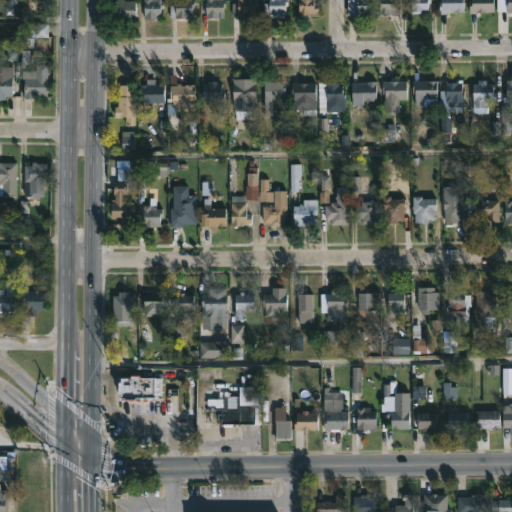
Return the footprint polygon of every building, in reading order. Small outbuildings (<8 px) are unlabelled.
[(137,0),(136,21),(114,22),(114,1),(118,1),(118,0),(137,0)] [(168,0),(168,1),(162,1),(162,20),(144,20),(144,0),(168,0)] [(195,0),(195,8),(193,8),(193,15),(189,15),(189,19),(177,19),(177,17),(170,17),(170,5),(176,5),(176,0),(195,0)] [(226,0),(226,3),(224,3),(224,15),(220,15),(220,17),(207,18),(207,0),(226,0)] [(257,0),(258,6),(256,6),(256,17),(238,17),(238,0),(257,0)] [(290,0),(290,6),(287,6),(287,17),(263,15),(263,2),(270,3),(270,0),(290,0)] [(315,0),(315,3),(320,2),(321,16),(303,17),(303,15),(301,15),(300,0),(315,0)] [(373,0),(373,15),(348,14),(348,0),(373,0)] [(401,0),(401,14),(380,14),(380,0),(401,0)] [(413,13),(412,0),(431,0),(431,3),(429,3),(429,13),(413,13)] [(465,0),(465,12),(446,12),(446,14),(439,14),(439,0),(465,0)] [(495,0),(495,12),(466,13),(466,0),(495,0)] [(48,63),(48,95),(25,96),(25,79),(23,78),(23,70),(36,70),(36,63),(48,63)] [(0,75),(13,75),(13,94),(6,94),(6,98),(0,98),(0,75)] [(397,76),(397,79),(408,79),(408,98),(399,98),(399,103),(387,103),(387,92),(383,92),(383,79),(391,79),(391,76),(397,76)] [(259,109),(235,110),(234,77),(258,77),(259,109)] [(155,78),(155,83),(165,83),(165,103),(139,103),(139,83),(146,84),(146,78),(155,78)] [(439,78),(440,106),(424,106),(424,103),(416,103),(416,92),(413,93),(412,79),(439,78)] [(463,78),(462,89),(467,89),(467,97),(464,98),(464,104),(461,104),(461,109),(449,109),(449,100),(446,100),(447,79),(463,78)] [(488,79),(488,82),(494,82),(494,91),(497,91),(496,99),(489,99),(489,107),(474,106),(474,83),(480,83),(480,79),(488,79)] [(223,83),(223,94),(227,94),(227,99),(210,98),(210,103),(205,103),(206,99),(203,99),(204,82),(208,83),(208,80),(218,80),(218,83),(223,83)] [(285,94),(285,99),(273,98),(273,117),(265,117),(264,81),(284,80),(285,94)] [(378,80),(378,84),(379,84),(377,100),(364,99),(364,104),(362,104),(362,106),(359,106),(359,104),(352,104),(353,81),(378,80)] [(299,81),(299,82),(317,81),(318,113),(304,114),(304,110),(295,110),(295,96),(293,96),(292,81),(299,81)] [(340,81),(340,84),(344,84),(345,110),(327,111),(326,82),(340,81)] [(181,82),(181,84),(197,83),(197,110),(175,110),(175,102),(173,102),(173,98),(171,98),(171,84),(178,84),(178,82),(181,82)] [(133,83),(133,95),(135,95),(135,116),(133,116),(133,124),(126,124),(126,116),(116,117),(116,105),(118,105),(120,83),(133,83)] [(0,161),(17,162),(17,195),(0,195),(0,161)] [(45,170),(45,195),(40,195),(40,197),(33,197),(33,195),(29,195),(28,180),(25,180),(25,164),(33,164),(33,162),(47,162),(47,170),(45,170)] [(247,198),(247,214),(252,213),(252,222),(233,224),(232,195),(246,195),(246,185),(248,185),(247,172),(249,172),(249,166),(258,166),(259,198),(247,198)] [(269,178),(269,191),(288,189),(289,224),(272,225),(272,221),(264,222),(264,205),(273,204),(273,205),(275,205),(275,201),(260,201),(259,190),(261,190),(261,178),(269,178)] [(125,193),(125,200),(135,200),(135,222),(120,222),(120,218),(111,218),(111,201),(112,198),(115,198),(114,181),(127,181),(127,193),(125,193)] [(348,186),(348,223),(332,222),(332,218),(326,218),(326,204),(332,204),(332,200),(337,200),(337,197),(336,197),(337,185),(348,186)] [(464,186),(463,219),(459,219),(459,221),(446,221),(446,208),(445,208),(445,185),(464,186)] [(198,194),(197,223),(183,222),(183,226),(171,225),(172,207),(174,207),(174,194),(177,194),(177,193),(198,194)] [(392,194),(392,197),(406,197),(406,208),(411,208),(411,219),(398,219),(398,221),(386,222),(384,194),(392,194)] [(423,196),(423,198),(437,198),(435,219),(430,219),(430,222),(416,222),(416,213),(414,212),(414,208),(413,208),(414,195),(423,196)] [(160,223),(160,226),(144,226),(144,204),(150,204),(150,197),(157,197),(158,208),(163,208),(161,223),(160,223)] [(211,197),(211,207),(227,207),(227,225),(218,225),(218,230),(213,230),(213,225),(202,225),(202,208),(204,208),(204,197),(211,197)] [(318,198),(318,214),(316,214),(316,223),(295,225),(294,204),(303,203),(303,205),(304,205),(304,198),(318,198)] [(374,198),(374,200),(379,200),(379,218),(376,218),(377,223),(362,223),(362,218),(357,218),(356,204),(363,204),(362,200),(371,200),(371,198),(374,198)] [(500,200),(500,221),(484,221),(484,218),(474,218),(474,200),(500,200)] [(16,284),(16,310),(8,310),(8,312),(2,312),(2,310),(0,310),(0,288),(4,288),(4,294),(6,294),(6,284),(16,284)] [(435,287),(435,291),(440,291),(440,307),(419,308),(419,304),(418,304),(418,286),(435,287)] [(286,287),(286,293),(288,293),(287,310),(278,310),(278,317),(266,317),(266,306),(264,306),(264,293),(273,293),(273,287),(286,287)] [(226,288),(227,293),(228,293),(229,319),(217,319),(217,316),(202,317),(201,294),(210,294),(210,288),(226,288)] [(347,290),(347,297),(349,297),(349,319),(328,320),(328,312),(322,312),(322,293),(332,292),(332,289),(347,290)] [(45,291),(45,309),(27,309),(27,307),(23,307),(23,290),(45,291)] [(129,290),(129,294),(135,294),(135,325),(114,325),(114,294),(119,294),(119,290),(129,290)] [(396,290),(396,292),(405,292),(405,313),(396,313),(396,316),(389,317),(389,292),(396,290)] [(489,290),(489,293),(496,293),(496,306),(498,306),(498,316),(483,316),(483,327),(476,327),(477,291),(489,290)] [(185,292),(185,294),(194,294),(196,318),(188,319),(188,311),(175,312),(174,295),(180,295),(180,292),(185,292)] [(245,292),(245,294),(255,294),(255,309),(246,309),(246,320),(236,320),(236,294),(241,294),(241,292),(245,292)] [(382,292),(382,335),(366,335),(366,309),(359,309),(359,292),(382,292)] [(467,309),(467,292),(449,292),(449,309),(467,309)] [(314,293),(314,309),(312,309),(312,322),(302,322),(302,309),(299,309),(299,293),(314,293)] [(163,314),(144,314),(144,295),(163,295),(163,314)] [(421,325),(421,337),(428,337),(428,338),(430,338),(430,344),(432,343),(432,346),(430,346),(430,350),(427,350),(428,353),(421,353),(421,351),(414,351),(412,325),(421,325)] [(223,356),(200,356),(200,340),(229,340),(229,351),(223,350),(223,356)] [(160,379),(160,394),(157,395),(157,398),(135,399),(135,400),(126,400),(126,399),(119,399),(119,394),(118,394),(118,384),(121,384),(121,380),(130,380),(130,376),(140,376),(140,379),(160,379)] [(393,391),(393,404),(382,404),(380,380),(396,380),(396,391),(393,391)] [(329,386),(329,392),(344,391),(344,410),(351,409),(351,428),(326,430),(324,386),(329,386)] [(259,425),(259,388),(240,388),(240,413),(232,413),(232,425),(259,425)] [(411,392),(410,428),(393,428),(393,418),(387,417),(387,410),(395,410),(395,392),(411,392)] [(239,396),(239,399),(245,399),(245,404),(255,404),(255,423),(222,423),(222,419),(218,419),(218,413),(221,413),(221,409),(224,409),(224,407),(208,407),(208,398),(224,398),(224,396),(239,396)] [(286,404),(286,407),(289,407),(289,419),(293,419),(292,438),(276,438),(276,407),(281,407),(281,404),(286,404)] [(371,407),(371,410),(378,410),(378,429),(358,430),(358,407),(371,407)] [(311,409),(311,412),(319,412),(319,429),(294,429),(294,422),(297,422),(297,412),(304,413),(304,409),(311,409)] [(451,410),(451,411),(469,411),(469,427),(457,427),(457,429),(451,429),(451,427),(445,427),(445,411),(451,410)] [(501,410),(501,427),(475,426),(475,410),(501,410)] [(440,431),(440,414),(418,414),(418,431),(440,431)] [(0,511),(0,483),(1,483),(0,489),(9,489),(8,511),(0,511)] [(481,491),(481,494),(483,494),(483,511),(481,511),(458,511),(458,496),(468,496),(468,493),(472,494),(472,492),(481,491)] [(511,511),(492,511),(493,500),(511,499),(511,493),(511,511)] [(345,494),(345,511),(316,511),(316,502),(331,500),(331,502),(337,502),(337,495),(345,494)] [(370,494),(370,497),(380,497),(380,511),(353,511),(355,496),(360,496),(360,494),(370,494)] [(415,494),(414,511),(391,511),(391,506),(397,506),(397,504),(407,504),(407,500),(404,500),(404,494),(415,494)] [(449,494),(448,508),(452,508),(452,511),(422,511),(424,494),(449,494)]
